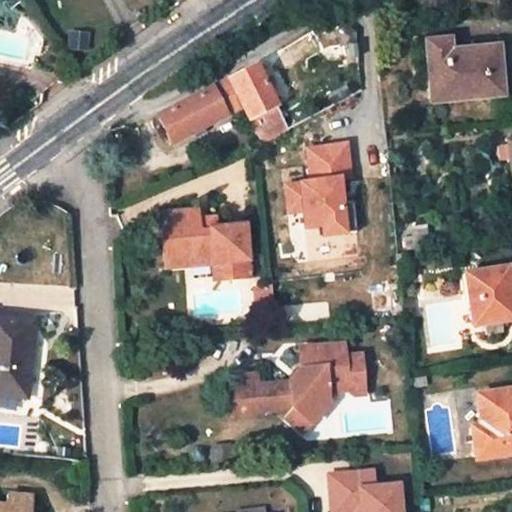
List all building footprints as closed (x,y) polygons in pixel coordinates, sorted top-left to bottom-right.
[(302,0),(299,0),(291,7),(297,15),(307,6),(302,0)] [(355,33),(333,20),(311,33),(321,51),(338,48),(342,58),(358,57),(355,33)] [(433,101),(500,95),(496,49),(450,54),(448,43),(428,45),(433,101)] [(241,109),(260,144),(288,129),(255,67),(227,82),(241,109)] [(159,118),(173,144),(241,109),(227,82),(159,118)] [(322,238),(349,235),(342,172),(352,171),(348,142),(303,147),(307,181),(281,184),(285,216),(300,214),(302,230),(321,228),(322,238)] [(160,212),(163,235),(168,235),(170,254),(191,252),(192,268),(214,266),(224,265),(225,281),(251,279),(246,225),(219,228),(202,229),(201,218),(200,209),(160,212)] [(219,228),(219,216),(201,218),(202,229),(219,228)] [(425,226),(412,228),(413,236),(415,249),(429,246),(425,226)] [(405,238),(406,250),(415,249),(413,236),(405,238)] [(165,254),(166,270),(192,268),(191,252),(170,254),(165,254)] [(399,276),(410,275),(408,257),(398,259),(399,276)] [(214,266),(216,283),(225,281),(224,265),(214,266)] [(466,275),(474,326),(483,324),(485,336),(503,333),(502,321),(511,319),(511,303),(507,269),(466,275)] [(257,302),(273,301),(272,284),(255,286),(257,302)] [(0,321),(0,395),(25,397),(33,324),(0,321)] [(301,370),(287,382),(259,384),(255,376),(228,378),(232,414),(277,411),(286,418),(294,408),(313,424),(327,408),(321,403),(327,393),(349,392),(355,396),(364,395),(361,355),(345,356),(344,344),(300,349),(301,370)] [(511,455),(511,389),(477,395),(481,426),(471,427),(476,461),(511,455)] [(286,418),(306,433),(313,424),(294,408),(286,418)] [(329,477),(332,511),(401,511),(398,486),(374,488),(373,472),(329,477)] [(29,511),(30,498),(6,496),(5,508),(0,507),(0,511),(29,511)] [(430,510),(429,497),(420,497),(421,511),(430,510)]
